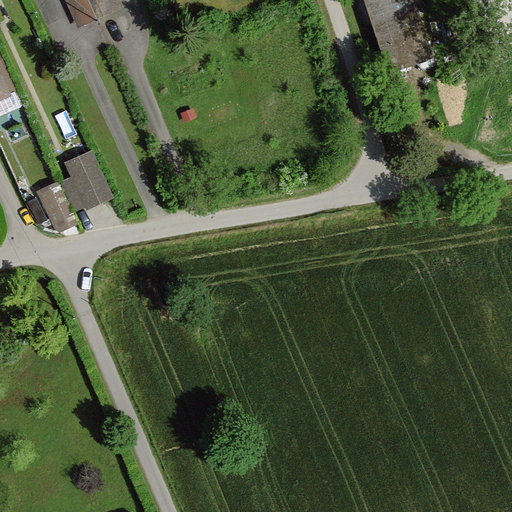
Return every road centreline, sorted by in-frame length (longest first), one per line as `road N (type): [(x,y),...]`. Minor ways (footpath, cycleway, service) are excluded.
road 1 (unclassified): [(57,247),(380,193)]
road 2 (residential): [(169,511),(57,247)]
road 3 (unclassified): [(332,0),(368,111),(380,193)]
road 4 (unclassified): [(380,193),(511,172)]
